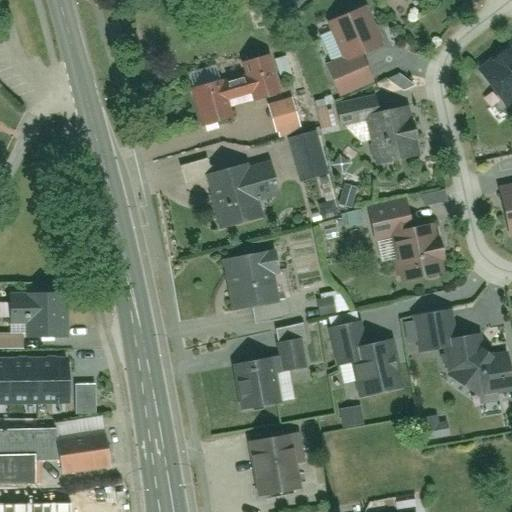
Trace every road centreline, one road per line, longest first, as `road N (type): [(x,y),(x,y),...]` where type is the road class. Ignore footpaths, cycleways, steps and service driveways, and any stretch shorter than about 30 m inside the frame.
road 1 (secondary): [(165,511),(131,299),(83,85)]
road 2 (residential): [(503,0),(461,32),(439,118),(485,269),(511,271)]
road 3 (residential): [(83,85),(45,100),(0,187)]
